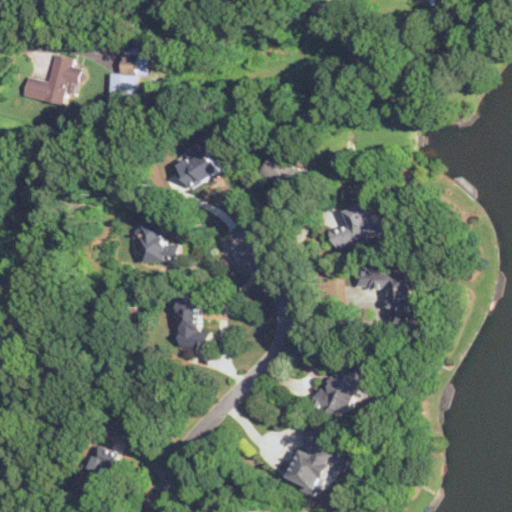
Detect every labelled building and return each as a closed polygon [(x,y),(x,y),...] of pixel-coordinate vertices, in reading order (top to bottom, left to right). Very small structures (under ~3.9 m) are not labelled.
[(319,0),(311,23),(334,32),(343,6),(328,0),(319,0)] [(26,96),(67,103),(70,90),(82,93),(86,67),(76,65),(77,57),(57,53),(51,80),(29,76),(26,96)] [(124,72),(113,72),(113,98),(139,98),(139,73),(150,73),(150,54),(124,54),(124,72)] [(194,185),(228,170),(218,146),(210,150),(206,142),(188,150),(191,158),(183,161),(194,185)] [(266,166),(290,199),(319,179),(294,145),(266,166)] [(349,208),(353,221),(334,228),(340,247),(389,231),(379,198),(349,208)] [(142,259),(186,258),(185,239),(173,239),(172,219),(142,219),(142,259)] [(392,286),(392,320),(422,320),(423,270),(359,269),(359,285),(392,286)] [(183,345),(215,346),(215,328),(205,328),(206,294),(183,294),(183,345)] [(343,415),(346,407),(356,411),(373,367),(345,357),(334,389),(323,386),(316,405),(343,415)] [(294,475),(307,480),(307,489),(329,497),(338,469),(354,470),(359,453),(347,449),(339,449),(326,445),(326,422),(306,421),(305,438),(294,475)] [(75,488),(100,498),(114,465),(120,468),(126,452),(102,443),(94,464),(85,461),(75,488)]
